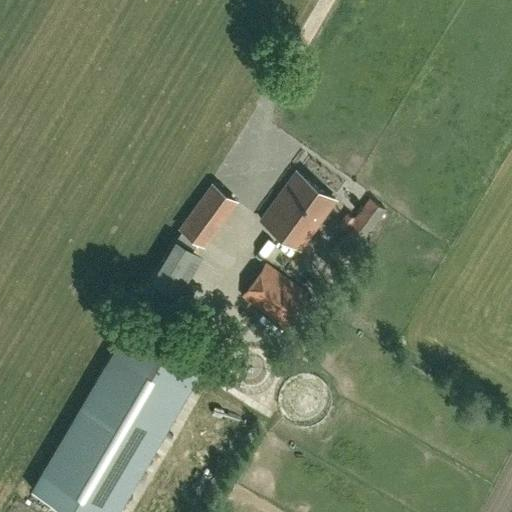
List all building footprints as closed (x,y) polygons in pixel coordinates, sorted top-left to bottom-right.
[(298,247),(333,199),(296,172),(261,220),(298,247)] [(203,245),(234,201),(211,185),(180,229),(203,245)] [(362,243),(386,209),(369,197),(354,217),(347,212),(337,225),(362,243)] [(226,303),(247,268),(219,252),(198,287),(226,303)] [(285,327),(309,294),(266,263),(242,296),(285,327)] [(33,490),(70,511),(115,511),(206,358),(135,316),(33,490)]
